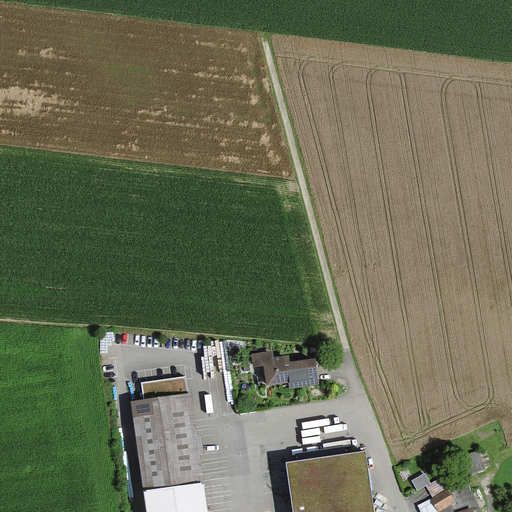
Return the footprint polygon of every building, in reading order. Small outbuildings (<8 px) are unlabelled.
[(276,345),(253,349),(256,368),(268,366),(272,392),(314,386),(310,364),(295,366),(294,356),(279,358),(276,345)] [(146,406),(187,401),(184,381),(143,387),(146,406)] [(146,406),(134,408),(149,511),(203,511),(187,401),(146,406)] [(372,511),(364,459),(287,471),(293,511),(372,511)] [(447,492),(432,501),(439,511),(443,511),(455,504),(447,492)]
